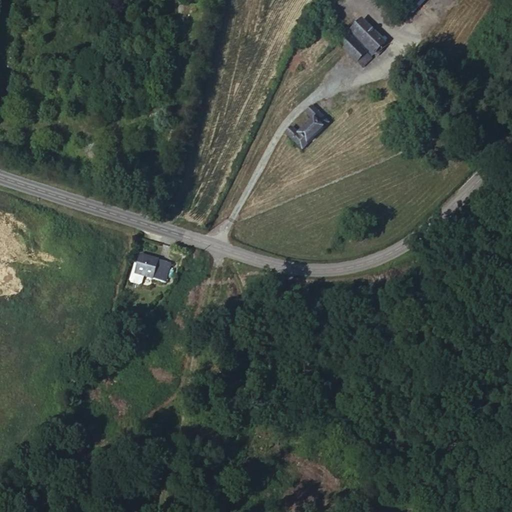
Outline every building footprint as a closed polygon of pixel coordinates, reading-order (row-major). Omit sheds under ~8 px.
[(399,0),(394,5),(406,18),(426,0),(399,0)] [(363,68),(372,59),(348,35),(339,44),(363,68)] [(302,150),(329,124),(313,107),(307,112),(315,120),(299,135),(292,127),(286,133),(302,150)] [(160,256),(131,247),(128,255),(125,265),(133,267),(155,274),(160,256)] [(125,265),(128,255),(124,254),(119,271),(120,274),(128,276),(131,275),(133,267),(125,265)]
